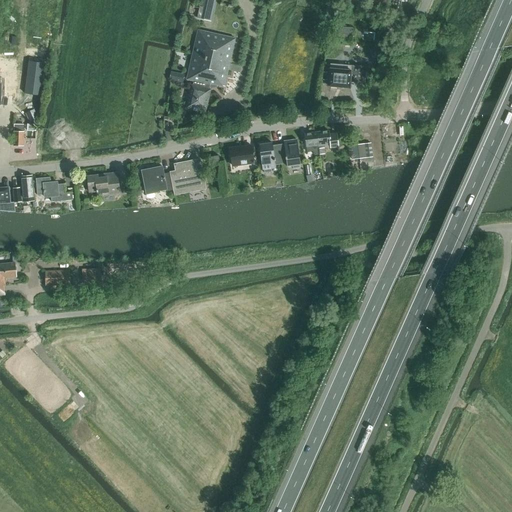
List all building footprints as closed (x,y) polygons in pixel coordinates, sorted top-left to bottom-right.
[(200,0),(199,7),(203,7),(200,19),(211,21),(215,0),(200,0)] [(193,55),(230,63),(235,38),(198,30),(193,55)] [(352,46),(353,35),(336,34),(336,44),(352,46)] [(193,55),(187,80),(200,82),(200,86),(207,88),(208,85),(211,85),(211,83),(224,86),(230,63),(193,55)] [(39,95),(43,64),(29,62),(25,93),(39,95)] [(331,64),(329,87),(350,88),(350,82),(352,65),(331,64)] [(352,65),(350,82),(365,83),(367,67),(352,65)] [(196,85),(191,84),(186,108),(206,112),(211,89),(207,88),(196,85)] [(36,112),(27,116),(30,123),(39,119),(36,112)] [(24,146),(24,132),(25,132),(25,124),(15,124),(15,145),(24,146)] [(329,131),(317,132),(320,155),(325,154),(325,148),(322,148),(322,146),(330,145),(331,148),(338,147),(336,133),(330,134),(329,131)] [(317,132),(305,134),(307,148),(307,151),(314,151),(315,155),(320,155),(317,132)] [(278,145),(280,162),(286,161),(287,166),(293,166),(293,169),(300,168),(299,165),(300,165),(297,139),(284,141),(284,144),(278,145)] [(280,162),(278,145),(273,145),(272,143),(259,145),(263,170),(264,170),(264,173),(271,172),(271,169),(276,168),(275,163),(280,162)] [(351,145),(353,160),(373,157),(371,143),(351,145)] [(230,149),(233,167),(254,164),(252,146),(230,149)] [(208,158),(209,165),(220,163),(219,155),(208,158)] [(176,171),(170,173),(171,176),(173,190),(205,184),(202,170),(203,170),(203,168),(202,168),(200,159),(174,164),(176,171)] [(142,170),(145,189),(146,194),(166,190),(166,191),(173,190),(171,176),(165,178),(162,166),(142,170)] [(103,196),(120,194),(118,173),(88,176),(90,192),(99,191),(99,190),(102,190),(103,196)] [(19,194),(14,194),(15,202),(35,201),(33,175),(21,176),(23,190),(19,191),(19,194)] [(36,183),(33,183),(34,193),(37,193),(38,195),(44,195),(44,198),(51,197),(52,202),(73,200),(72,192),(66,193),(65,184),(58,184),(58,181),(51,182),(50,177),(36,179),(36,183)] [(0,203),(10,203),(9,187),(0,188),(0,203)] [(17,277),(15,263),(0,264),(0,294),(4,294),(3,285),(5,285),(5,278),(17,277)] [(101,268),(81,269),(82,283),(102,282),(101,268)] [(71,271),(46,272),(47,284),(72,283),(71,271)]
